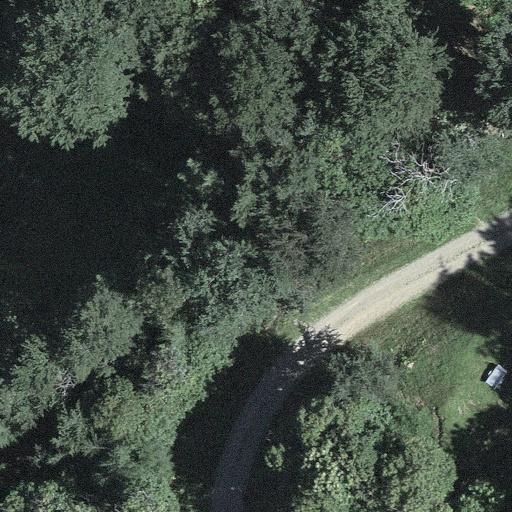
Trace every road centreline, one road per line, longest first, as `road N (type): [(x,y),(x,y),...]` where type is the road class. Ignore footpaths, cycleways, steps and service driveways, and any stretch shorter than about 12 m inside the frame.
road 1 (track): [(0,479),(64,394),(182,290),(470,118),(511,114)]
road 2 (track): [(222,511),(245,427),(293,359),(379,296),(511,226)]
